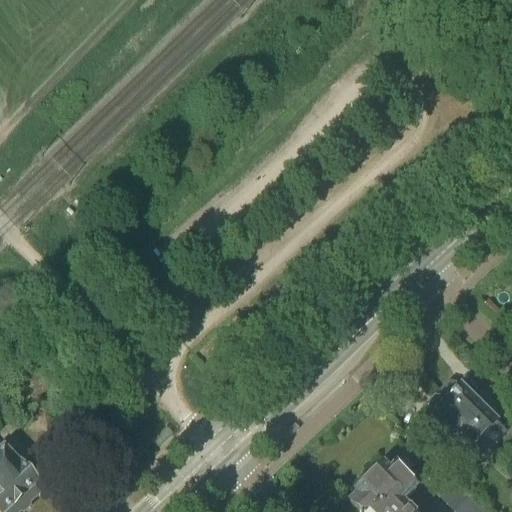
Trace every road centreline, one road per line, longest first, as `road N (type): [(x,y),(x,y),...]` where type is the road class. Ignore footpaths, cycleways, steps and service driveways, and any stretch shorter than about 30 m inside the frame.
road 1 (residential): [(245,487),(447,299)]
road 2 (secondary): [(224,466),(333,368),(365,327)]
road 3 (secondary): [(365,327),(209,449)]
road 4 (secondary): [(423,270),(511,186)]
